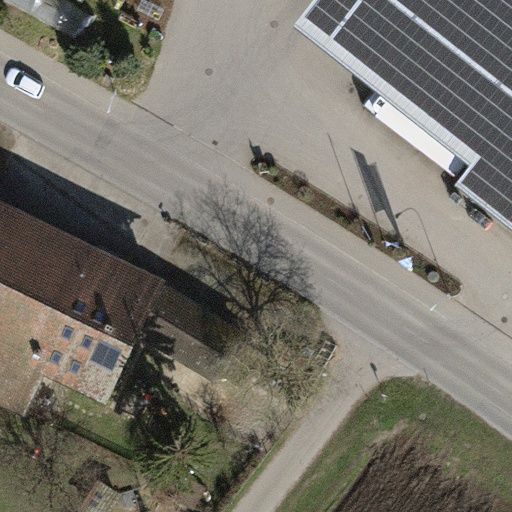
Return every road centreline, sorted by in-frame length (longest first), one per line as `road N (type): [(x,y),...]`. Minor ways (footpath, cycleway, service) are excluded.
road 1 (tertiary): [(394,322),(145,163),(0,82)]
road 2 (residential): [(394,322),(245,511)]
road 3 (tertiary): [(511,406),(394,322)]
